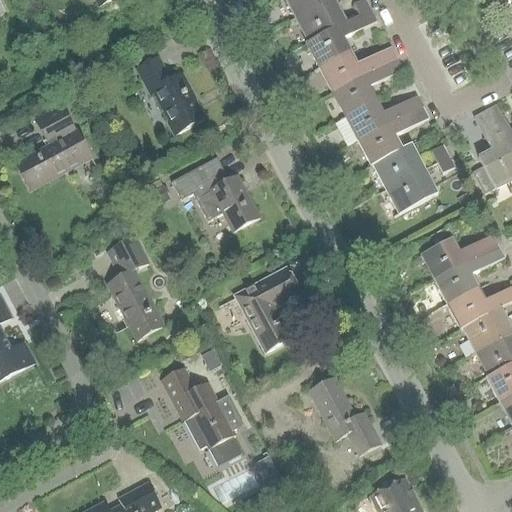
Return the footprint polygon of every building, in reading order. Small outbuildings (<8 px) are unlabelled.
[(284,0),(294,18),(327,0),(284,0)] [(346,23),(333,0),(327,0),(294,18),(307,43),(346,23)] [(370,10),(364,0),(360,0),(353,4),(359,16),(370,10)] [(376,21),(370,10),(359,16),(346,23),(307,43),(305,44),(318,68),(349,52),(342,39),(376,21)] [(318,68),(331,93),(396,59),(390,47),(356,65),(349,52),(318,68)] [(170,80),(158,58),(135,70),(148,95),(154,91),(170,122),(166,124),(172,137),(205,120),(181,74),(170,80)] [(331,93),(344,117),(375,100),(368,88),(401,70),(396,59),(331,93)] [(280,63),(272,67),(276,74),(283,70),(280,63)] [(344,117),(357,142),(421,107),(415,96),(382,114),(375,100),(344,117)] [(511,135),(496,106),(485,112),(511,162),(511,135)] [(48,149),(15,167),(30,194),(91,161),(61,107),(33,123),(48,149)] [(370,166),(372,165),(401,149),(394,136),(427,118),(421,107),(357,142),(370,166)] [(471,172),(483,194),(511,179),(511,162),(485,112),(473,118),(490,151),(477,157),(482,167),(471,172)] [(372,165),(385,189),(423,169),(411,144),(401,149),(372,165)] [(430,152),(435,162),(447,156),(442,146),(430,152)] [(453,167),(447,156),(435,162),(441,174),(453,167)] [(214,159),(169,183),(178,201),(191,194),(205,221),(219,214),(230,235),(258,220),(235,176),(226,181),(214,159)] [(337,159),(327,164),(332,174),(342,169),(337,159)] [(437,194),(423,169),(385,189),(399,214),(437,194)] [(147,196),(153,208),(166,201),(160,189),(147,196)] [(471,204),(468,197),(457,202),(461,209),(471,204)] [(435,249),(450,241),(444,231),(430,239),(435,249)] [(435,249),(419,258),(432,282),(496,248),(490,237),(457,255),(450,241),(435,249)] [(134,241),(107,255),(120,280),(107,287),(137,343),(163,330),(133,275),(148,267),(134,241)] [(432,282),(445,307),(476,290),(470,278),(503,260),(496,248),(432,282)] [(299,296),(286,272),(236,298),(265,355),(291,342),(274,309),(299,296)] [(460,329),(495,310),(510,303),(511,301),(511,287),(483,303),(476,290),(445,307),(458,331),(460,329)] [(0,322),(9,318),(3,307),(0,308),(0,380),(33,363),(22,342),(8,350),(0,335),(0,322)] [(460,329),(474,355),(509,336),(495,310),(460,329)] [(487,378),(511,364),(511,341),(509,336),(474,355),(487,378)] [(202,359),(208,370),(220,364),(213,352),(202,359)] [(511,364),(487,378),(484,380),(498,404),(511,396),(511,364)] [(183,424),(191,440),(199,454),(206,450),(207,451),(217,469),(241,457),(232,439),(234,437),(232,433),(242,427),(227,398),(217,404),(207,385),(194,391),(183,370),(160,382),(182,425),(183,424)] [(353,419),(332,380),(308,392),(334,442),(346,436),(357,456),(378,445),(362,415),(353,419)] [(452,387),(444,391),(448,400),(457,395),(452,387)] [(511,396),(498,404),(511,429),(511,427),(511,396)] [(270,496),(284,489),(277,476),(263,484),(270,496)] [(367,497),(375,511),(421,511),(404,478),(367,497)] [(109,511),(105,502),(85,511),(152,511),(160,508),(147,483),(118,499),(122,507),(112,511),(109,511)]
